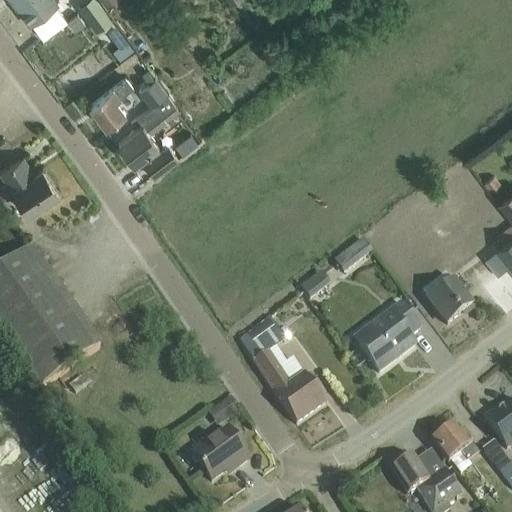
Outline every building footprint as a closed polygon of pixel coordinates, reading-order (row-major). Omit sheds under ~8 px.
[(11,0),(30,24),(32,23),(44,39),(68,21),(56,5),(58,3),(55,0),(11,0)] [(95,0),(82,10),(97,31),(112,20),(96,0),(95,0)] [(78,15),(69,23),(76,33),(86,26),(78,15)] [(127,42),(113,53),(120,61),(133,51),(127,42)] [(115,101),(133,88),(126,78),(90,105),(107,127),(125,113),(115,101)] [(155,79),(137,92),(150,108),(167,94),(155,79)] [(143,124),(119,143),(135,164),(159,145),(150,133),(180,110),(173,102),(167,94),(150,108),(138,118),(143,124)] [(143,163),(153,177),(179,158),(168,144),(143,163)] [(27,212),(57,192),(42,169),(33,174),(22,158),(1,172),(27,212)] [(493,177),(484,184),(492,194),(500,187),(493,177)] [(511,193),(498,204),(511,221),(511,193)] [(495,250),(511,271),(511,225),(497,236),(503,244),(495,250)] [(336,265),(343,275),(371,254),(363,244),(336,265)] [(0,347),(34,396),(100,350),(30,252),(0,273),(0,347)] [(321,276),(302,291),(309,301),(328,286),(321,276)] [(421,294),(446,327),(471,308),(452,284),(451,284),(445,276),(421,294)] [(419,332),(401,306),(353,342),(378,375),(415,347),(409,339),(419,332)] [(239,343),(275,398),(295,426),(324,405),(305,377),(291,387),(269,356),(285,344),(269,322),(239,343)] [(238,412),(230,401),(209,416),(210,417),(217,427),(231,417),(238,412)] [(488,417),(482,422),(505,452),(511,446),(511,403),(494,417),(492,414),(488,417)] [(465,466),(477,458),(460,436),(457,439),(450,430),(431,445),(448,466),(458,457),(465,466)] [(233,472),(248,461),(227,432),(191,457),(210,484),(231,469),(233,472)] [(511,491),(511,470),(492,444),(481,453),(511,492),(511,491)] [(443,474),(431,483),(428,485),(412,460),(391,474),(408,499),(417,493),(430,511),(450,511),(447,506),(459,497),(443,474)]
